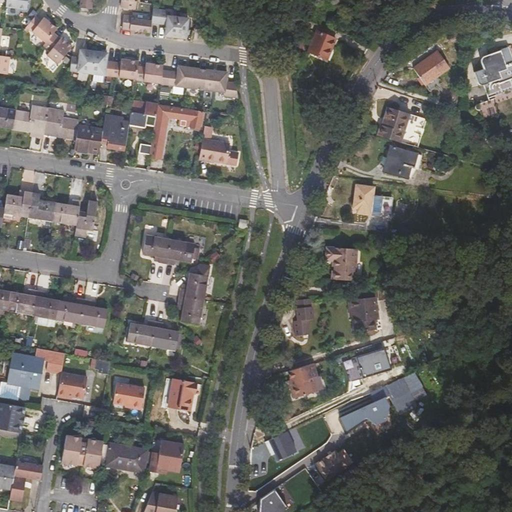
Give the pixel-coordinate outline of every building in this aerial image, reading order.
[(7,0),(7,6),(27,9),(28,0),(7,0)] [(93,0),(81,0),(81,7),(92,9),(93,0)] [(122,0),(122,8),(136,9),(137,1),(134,1),(134,0),(122,0)] [(161,10),(154,9),(152,21),(152,23),(159,24),(161,10)] [(169,11),(161,10),(159,24),(167,25),(168,16),(169,11)] [(304,20),(289,14),(288,16),(290,28),(300,32),(304,20)] [(132,16),(124,15),(123,29),(151,33),(152,23),(152,21),(132,19),(132,16)] [(27,27),(46,42),(54,33),(58,29),(44,17),(42,21),(36,16),(27,27)] [(178,17),(168,16),(167,25),(165,36),(176,37),(178,17)] [(189,19),(178,17),(176,37),(186,39),(189,19)] [(334,39),(314,31),(304,56),(324,64),(334,39)] [(58,64),(67,53),(73,46),(62,37),(61,38),(54,33),(46,42),(44,45),(51,51),(47,55),(58,64)] [(511,41),(505,44),(506,45),(488,50),(486,52),(484,56),(485,62),(477,65),(481,79),(482,80),(483,81),(485,80),(490,95),(509,89),(509,88),(511,86),(511,41)] [(438,47),(413,65),(427,83),(451,65),(438,47)] [(70,71),(91,73),(94,51),(81,49),(80,58),(72,57),(70,71)] [(91,73),(112,76),(114,62),(107,61),(108,53),(94,51),(91,73)] [(0,72),(8,74),(10,56),(0,55),(0,72)] [(112,76),(137,79),(138,66),(139,61),(122,59),(121,63),(114,62),(112,76)] [(136,80),(161,83),(163,70),(164,65),(146,63),(146,67),(138,66),(137,79),(136,80)] [(186,87),(189,68),(179,66),(178,72),(176,86),(186,87)] [(204,90),(206,70),(189,68),(186,87),(204,90)] [(161,84),(168,85),(170,71),(163,70),(161,83),(161,84)] [(214,91),(217,71),(206,70),(204,90),(214,91)] [(168,85),(176,86),(178,72),(170,71),(168,85)] [(237,98),(235,84),(226,83),(227,73),(217,71),(214,91),(224,92),(223,96),(237,98)] [(154,126),(158,106),(139,104),(139,102),(133,101),(129,123),(129,125),(145,128),(146,125),(154,126)] [(15,110),(12,130),(43,136),(48,109),(33,106),(32,113),(15,110)] [(203,113),(158,106),(154,126),(151,147),(149,154),(162,156),(169,118),(191,122),(190,127),(200,129),(203,113)] [(15,110),(0,108),(0,128),(12,130),(15,110)] [(48,109),(43,136),(76,141),(77,133),(79,122),(64,119),(66,112),(48,109)] [(379,126),(376,137),(401,143),(408,115),(386,109),(383,119),(385,120),(383,127),(381,127),(379,126)] [(216,121),(217,114),(207,113),(206,119),(209,119),(216,121)] [(423,128),(427,119),(412,114),(409,123),(423,128)] [(129,125),(129,123),(122,122),(122,119),(105,116),(101,138),(101,143),(108,145),(107,147),(124,150),(129,125)] [(212,128),(204,126),(199,159),(226,164),(229,144),(210,140),(212,128)] [(76,141),(74,150),(99,154),(101,143),(101,138),(77,133),(76,141)] [(139,158),(148,160),(149,154),(151,147),(141,146),(139,158)] [(422,156),(391,147),(384,173),(408,180),(411,169),(418,171),(422,156)] [(353,208),(371,211),(374,187),(356,185),(353,208)] [(0,214),(28,219),(32,193),(24,192),(23,197),(7,195),(5,205),(1,205),(0,209),(0,211),(0,214)] [(52,223),(55,203),(40,200),(40,195),(32,193),(28,219),(52,223)] [(73,227),(79,211),(80,201),(72,200),(71,205),(55,203),(52,223),(73,227)] [(98,202),(89,201),(87,213),(79,211),(73,227),(72,236),(82,238),(83,231),(89,232),(92,222),(94,222),(98,202)] [(24,239),(25,236),(19,236),(18,243),(31,245),(31,240),(24,239)] [(172,261),(176,262),(188,264),(191,245),(143,237),(139,256),(150,258),(155,258),(154,263),(170,267),(172,261)] [(336,262),(335,269),(335,272),(333,272),(333,280),(353,281),(353,273),(357,273),(359,250),(328,248),(327,261),(333,262),(336,262)] [(137,282),(139,277),(133,273),(130,278),(137,282)] [(186,274),(184,285),(183,291),(178,289),(175,305),(181,307),(180,311),(178,322),(197,325),(206,278),(186,274)] [(0,290),(0,311),(7,313),(11,293),(0,290)] [(16,294),(11,293),(7,313),(31,317),(35,292),(22,290),(22,295),(16,294)] [(39,293),(35,292),(31,317),(35,318),(52,320),(54,321),(57,301),(43,299),(38,298),(39,293)] [(350,300),(351,311),(354,311),(354,317),(357,332),(379,328),(377,319),(381,318),(379,296),(350,300)] [(71,303),(57,301),(54,321),(79,325),(83,300),(72,299),(71,303)] [(294,300),(295,310),(310,308),(309,299),(294,300)] [(83,300),(79,325),(101,329),(104,309),(93,307),(89,306),(90,301),(83,300)] [(310,308),(295,310),(297,323),(293,323),(295,337),(308,336),(307,322),(312,321),(310,308)] [(51,328),(52,320),(35,318),(34,324),(51,328)] [(159,330),(160,324),(143,321),(143,327),(127,324),(124,343),(170,351),(170,347),(176,348),(178,334),(175,333),(175,331),(164,330),(159,330)] [(25,344),(27,332),(20,331),(18,343),(25,344)] [(198,347),(203,343),(197,336),(192,340),(198,347)] [(381,349),(338,362),(344,381),(387,369),(381,349)] [(61,373),(65,355),(36,350),(35,359),(49,362),(47,371),(61,374),(61,373)] [(7,355),(3,382),(26,386),(34,387),(39,361),(7,355)] [(97,374),(108,376),(110,363),(96,360),(95,370),(98,371),(97,374)] [(313,361),(288,368),(291,379),(293,384),(291,385),(294,396),(316,389),(312,376),(317,374),(313,361)] [(88,377),(61,373),(61,374),(57,397),(64,398),(65,396),(72,397),(84,399),(88,377)] [(388,399),(395,416),(417,407),(414,402),(425,397),(414,373),(383,388),(385,394),(388,399)] [(196,395),(198,384),(173,379),(168,406),(191,411),(194,394),(196,395)] [(3,382),(0,381),(0,396),(23,401),(26,386),(3,382)] [(141,408),(145,389),(116,384),(113,403),(141,408)] [(382,386),(367,393),(371,401),(381,396),(385,394),(383,388),(382,386)] [(371,401),(339,415),(345,427),(362,416),(370,412),(374,421),(382,418),(384,403),(381,396),(371,401)] [(24,407),(1,403),(0,411),(0,430),(19,433),(21,424),(22,416),(24,407)] [(285,428),(265,437),(271,450),(275,449),(278,455),(294,448),(285,428)] [(0,430),(0,435),(20,439),(22,434),(19,433),(0,430)] [(101,449),(102,442),(87,439),(86,444),(80,442),(81,439),(65,436),(64,442),(101,449)] [(151,452),(148,471),(165,474),(166,469),(178,472),(183,444),(161,440),(159,453),(151,452)] [(82,467),(97,470),(101,449),(64,442),(61,463),(75,466),(76,461),(83,463),(82,467)] [(107,450),(146,457),(147,451),(108,444),(107,450)] [(334,447),(314,460),(325,477),(345,463),(334,447)] [(143,473),(146,457),(107,450),(104,466),(143,473)] [(11,490),(9,498),(21,501),(25,481),(24,480),(24,479),(40,482),(42,469),(16,464),(15,469),(11,490)] [(0,487),(11,490),(15,469),(0,466),(0,487)] [(270,486),(256,496),(255,508),(258,511),(271,511),(283,504),(270,486)] [(174,511),(177,496),(151,492),(143,511),(174,511)] [(371,499),(376,506),(383,501),(378,494),(371,499)] [(437,511),(438,511),(451,502),(450,500),(436,511),(437,511)] [(446,511),(454,507),(451,502),(438,511),(446,511)]
